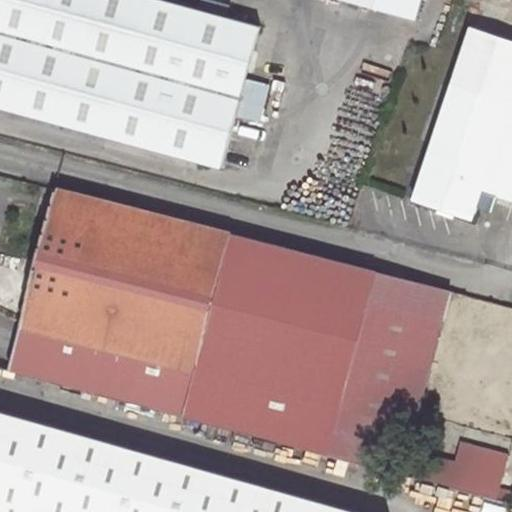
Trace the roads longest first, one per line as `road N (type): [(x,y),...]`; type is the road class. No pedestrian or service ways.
road 1 (unknown): [(403,511),(305,470),(0,394)]
road 2 (unknown): [(252,188),(490,253),(511,251)]
road 3 (unknown): [(252,188),(0,117)]
road 4 (unknown): [(252,188),(289,62),(286,27),(268,0)]
